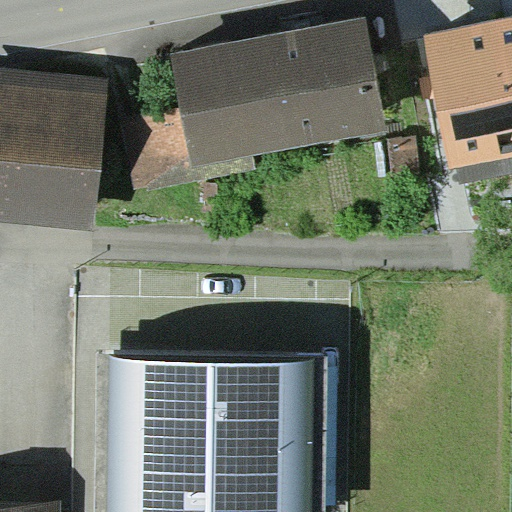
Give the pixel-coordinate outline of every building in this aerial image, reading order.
[(379,113),(368,57),(361,19),(171,54),(180,107),(140,114),(152,177),(226,164),(222,143),(264,135),(265,141),(277,139),(276,132),(379,113)] [(452,162),(511,150),(511,21),(429,38),(452,162)] [(0,197),(89,206),(99,104),(0,93),(0,197)] [(388,174),(411,172),(408,139),(385,141),(388,174)] [(205,210),(215,210),(215,184),(202,184),(201,211),(205,210)] [(307,511),(309,365),(113,363),(111,511),(307,511)]
